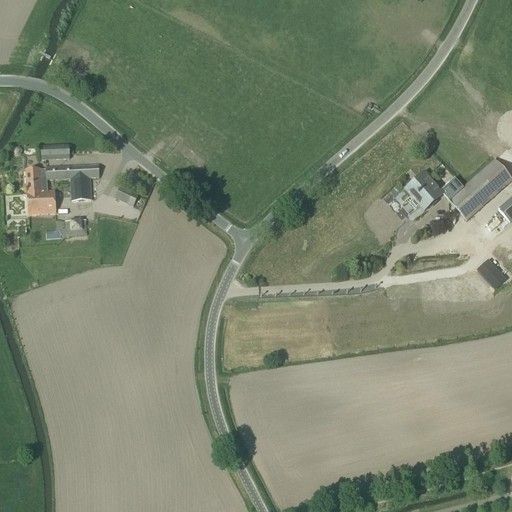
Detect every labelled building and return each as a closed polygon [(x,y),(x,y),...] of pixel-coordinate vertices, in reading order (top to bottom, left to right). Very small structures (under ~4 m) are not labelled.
[(179,121),(207,149),(212,143),(185,115),(179,121)] [(38,148),(38,163),(68,161),(67,147),(38,148)] [(454,180),(440,192),(442,196),(447,202),(466,223),(499,193),(511,182),(493,162),(463,188),(462,189),(454,180)] [(89,180),(98,180),(97,168),(45,170),(45,171),(45,183),(89,180)] [(39,171),(24,172),(26,195),(46,194),(45,183),(45,171),(39,172),(39,171)] [(414,183),(404,192),(412,201),(409,204),(409,206),(414,212),(419,208),(423,213),(442,196),(440,192),(426,177),(416,186),(414,183)] [(89,180),(69,182),(71,203),(91,203),(89,180)] [(114,200),(132,209),(138,197),(119,189),(114,200)] [(46,194),(26,195),(27,218),(55,217),(54,193),(46,194)] [(511,198),(497,212),(510,225),(511,223),(511,198)] [(65,223),(66,238),(86,237),(85,222),(65,223)] [(491,289),(502,279),(488,263),(477,273),(491,289)] [(395,365),(398,374),(419,365),(415,356),(395,365)]
